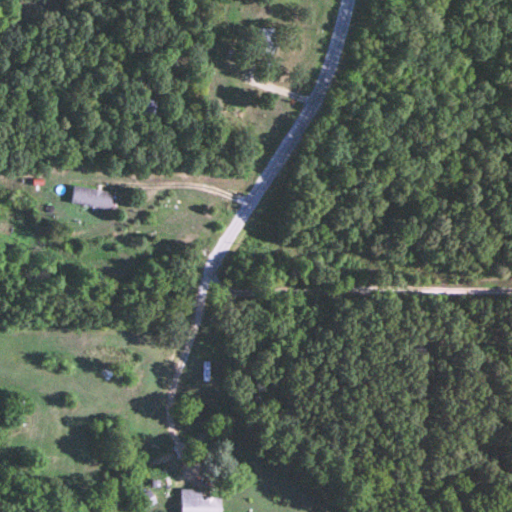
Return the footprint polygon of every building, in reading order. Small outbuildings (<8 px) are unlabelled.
[(274,30),(257,30),(257,55),(274,55),(274,30)] [(68,204),(108,211),(111,193),(71,187),(68,204)] [(140,356),(102,343),(100,349),(138,362),(140,356)] [(113,385),(125,388),(130,369),(118,366),(113,385)] [(177,490),(176,511),(217,511),(218,498),(202,497),(202,491),(177,490)]
